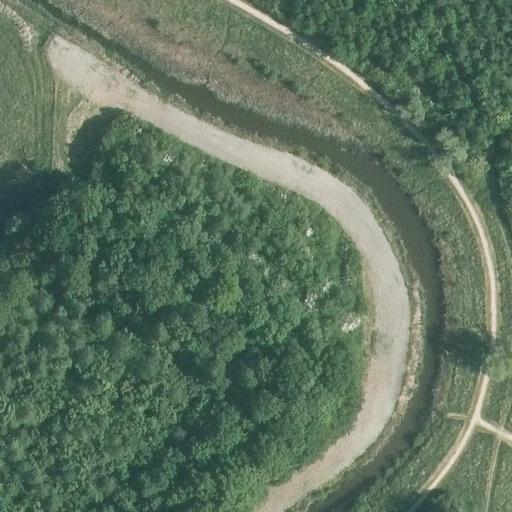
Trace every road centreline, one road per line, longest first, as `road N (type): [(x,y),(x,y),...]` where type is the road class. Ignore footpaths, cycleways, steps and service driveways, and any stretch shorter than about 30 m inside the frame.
road 1 (unknown): [(511,263),(492,185),(500,129),(511,114)]
road 2 (unknown): [(482,511),(511,391)]
